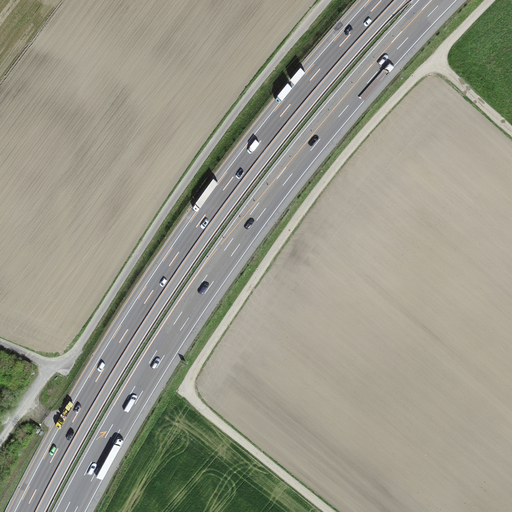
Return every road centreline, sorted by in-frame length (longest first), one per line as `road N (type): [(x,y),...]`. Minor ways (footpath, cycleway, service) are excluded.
road 1 (motorway): [(70,511),(159,354),(236,240),(437,0)]
road 2 (motorway): [(387,0),(208,216),(106,372),(29,511)]
road 3 (track): [(52,363),(79,345),(233,114),(326,0)]
road 4 (track): [(204,410),(330,511)]
